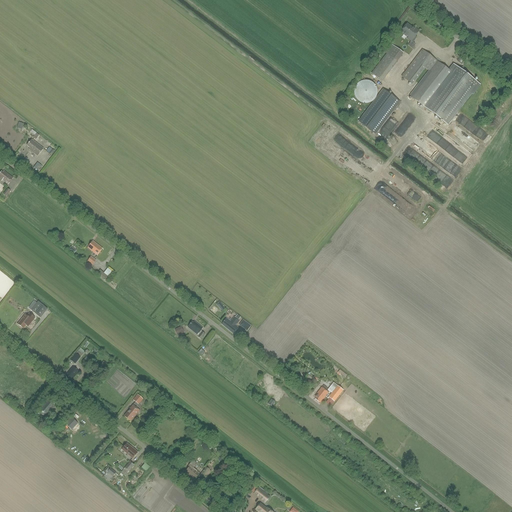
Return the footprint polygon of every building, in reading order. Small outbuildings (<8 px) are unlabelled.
[(408,24),(402,32),(408,37),(407,39),(411,41),(408,45),(413,50),(415,48),(415,44),(412,41),(413,39),(414,39),(420,32),(416,28),(415,30),(408,24)] [(386,54),(372,74),(383,82),(404,54),(391,44),(384,52),(386,54)] [(481,85),(479,84),(454,65),(450,71),(423,50),(402,77),(412,85),(425,68),(430,72),(411,97),(445,123),(448,125),(472,94),(473,95),(481,85)] [(367,81),(365,81),(364,81),(363,81),(361,82),(360,82),(359,83),(358,84),(357,85),(356,86),(356,87),(355,88),(355,90),(354,91),(354,92),(354,94),(354,95),(355,96),(355,97),(356,99),(357,100),(357,101),(359,102),(360,102),(361,103),(362,104),(363,104),(365,104),(366,104),(367,104),(369,104),(370,103),(371,103),(372,102),(373,101),(374,100),(375,99),(376,98),(377,97),(377,96),(377,94),(377,93),(377,92),(377,90),(377,89),(376,88),(376,87),(375,85),(374,84),(373,83),(372,83),(371,82),(369,82),(368,81),(367,81)] [(400,103),(383,90),(358,122),(375,135),(400,103)] [(412,123),(406,119),(391,140),(397,144),(412,123)] [(37,139),(40,135),(32,129),(29,134),(37,139)] [(37,157),(43,149),(31,140),(27,146),(29,148),(28,150),(37,157)] [(8,185),(13,178),(4,171),(3,172),(1,171),(0,173),(0,180),(1,181),(2,180),(8,185)] [(89,247),(88,248),(97,256),(102,249),(94,243),(93,244),(91,243),(89,246),(89,247)] [(68,250),(74,254),(77,250),(72,246),(68,250)] [(96,261),(91,257),(86,263),(91,267),(96,261)] [(104,273),(109,276),(112,271),(108,268),(104,273)] [(41,318),(48,309),(38,302),(31,310),(41,318)] [(26,315),(18,325),(23,329),(26,326),(28,327),(35,319),(29,314),(27,317),(26,315)] [(234,335),(240,329),(235,325),(236,325),(237,325),(240,321),(238,320),(235,317),(231,321),(227,318),(222,325),(234,335)] [(247,331),(251,326),(243,320),(239,325),(247,331)] [(189,326),(187,328),(198,337),(198,338),(200,340),(205,334),(201,331),(203,329),(194,322),(193,323),(191,322),(188,326),(189,326)] [(182,327),(175,330),(177,336),(184,333),(182,327)] [(75,364),(85,352),(80,348),(70,360),(75,364)] [(72,380),(79,372),(73,367),(67,374),(68,375),(67,376),(72,380)] [(340,369),(337,373),(345,379),(347,375),(340,369)] [(337,387),(333,384),(328,390),(332,393),(328,398),(334,402),(343,391),(337,386),(337,387)] [(320,403),(328,393),(321,388),(316,394),(317,394),(315,397),(316,398),(315,400),(320,403)] [(132,406),(133,406),(136,409),(140,404),(139,404),(143,399),(137,395),(133,401),(135,403),(132,406)] [(46,415),(55,405),(48,400),(42,407),(43,407),(40,410),(46,415)] [(139,411),(136,409),(133,406),(124,417),(130,422),(139,411)] [(77,423),(72,418),(66,424),(72,429),(77,423)] [(59,434),(52,429),(48,434),(55,439),(59,434)] [(126,444),(122,450),(132,459),(137,452),(130,447),(126,444)] [(197,464),(192,461),(188,466),(190,467),(187,471),(188,472),(186,473),(195,480),(200,474),(193,469),(197,464)] [(129,472),(134,465),(130,462),(125,468),(124,469),(121,473),(125,477),(129,472)] [(146,463),(142,467),(146,471),(150,467),(146,463)] [(206,468),(200,476),(205,480),(211,472),(206,468)] [(116,473),(110,469),(103,477),(108,482),(116,473)] [(268,495),(259,488),(254,495),(263,502),(268,495)]
